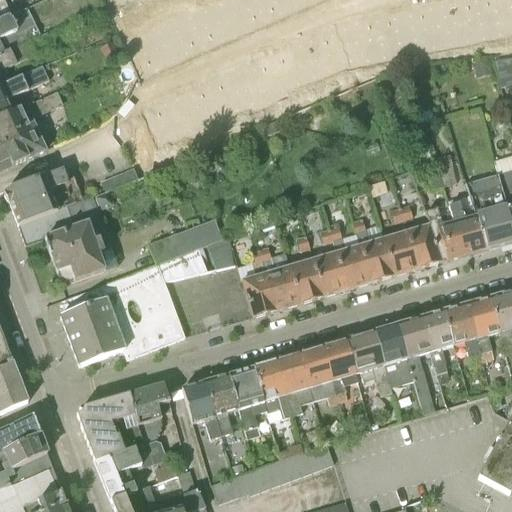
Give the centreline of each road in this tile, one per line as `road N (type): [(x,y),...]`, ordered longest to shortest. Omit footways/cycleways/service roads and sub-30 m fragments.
road 1 (residential): [(49,402),(511,276)]
road 2 (unknown): [(0,192),(174,83),(295,20)]
road 3 (residential): [(49,402),(0,258)]
